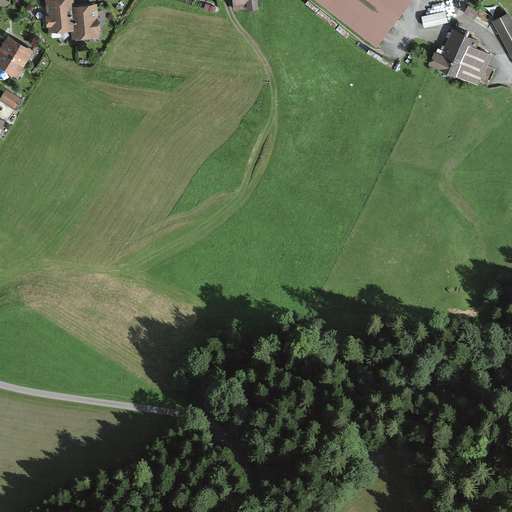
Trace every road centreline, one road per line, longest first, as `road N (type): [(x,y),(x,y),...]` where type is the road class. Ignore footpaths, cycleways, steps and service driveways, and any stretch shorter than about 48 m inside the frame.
road 1 (residential): [(0,384),(181,413),(218,427)]
road 2 (track): [(312,0),(375,46),(416,30)]
